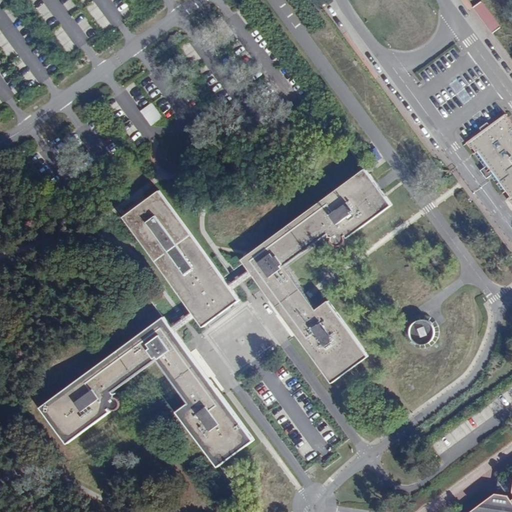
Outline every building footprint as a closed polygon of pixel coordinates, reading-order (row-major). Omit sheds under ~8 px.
[(481,0),(480,0),(473,6),(492,32),(500,26),(481,0)] [(151,125),(163,117),(153,102),(141,110),(151,125)] [(511,121),(507,114),(468,143),(486,168),(483,170),(480,167),(474,171),(478,177),(491,168),(492,170),(490,172),(511,202),(511,121)] [(349,236),(392,204),(387,197),(366,168),(244,259),(281,310),(298,333),(334,381),(369,355),(329,300),(317,309),(310,299),(306,293),(285,264),(329,232),(330,233),(330,236),(332,237),(332,238),(332,239),(334,242),(335,243),(338,244),(342,243),(344,241),(345,240),(345,236),(344,234),(346,232),(349,236)] [(240,299),(160,190),(124,217),(205,325),(240,299)] [(219,466),(254,440),(221,394),(171,326),(165,318),(42,407),(68,443),(113,411),(111,408),(112,407),(115,409),(117,409),(119,409),(122,407),(124,404),(124,402),(123,398),(122,397),(120,395),(118,395),(118,393),(116,393),(114,392),(159,359),(191,403),(179,411),(219,466)] [(410,340),(434,343),(436,321),(413,318),(410,340)] [(511,487),(511,480),(495,478),(493,496),(505,498),(511,494),(511,487)] [(505,498),(493,496),(471,511),(511,511),(511,487),(511,494),(505,498)]
